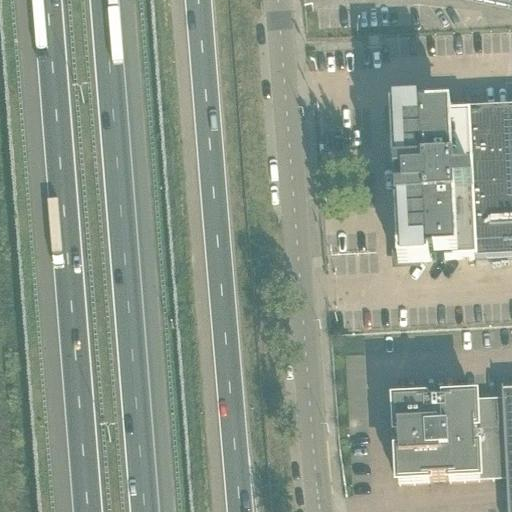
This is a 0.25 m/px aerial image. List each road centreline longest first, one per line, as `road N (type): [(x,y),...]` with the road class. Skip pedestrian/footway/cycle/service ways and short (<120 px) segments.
road 1 (trunk): [(238,511),(196,0)]
road 2 (motorway): [(145,511),(104,0)]
road 3 (motorway): [(48,0),(88,511)]
road 4 (unclassified): [(320,511),(281,0)]
